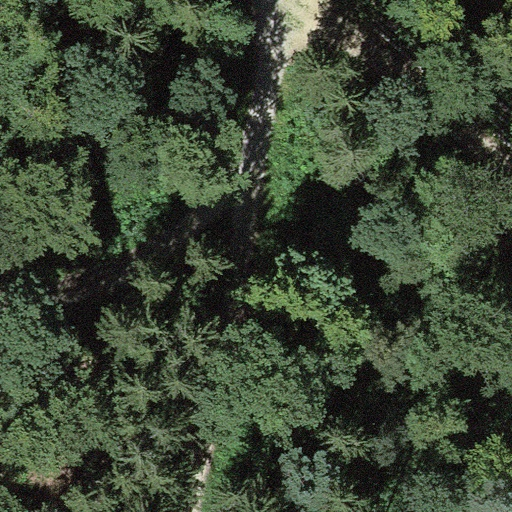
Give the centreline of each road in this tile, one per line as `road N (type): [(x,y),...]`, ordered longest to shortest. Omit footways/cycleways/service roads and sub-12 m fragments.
road 1 (track): [(259,20),(238,179),(137,261),(43,307),(0,308)]
road 2 (track): [(238,179),(190,511)]
road 3 (track): [(259,20),(394,83),(511,187)]
